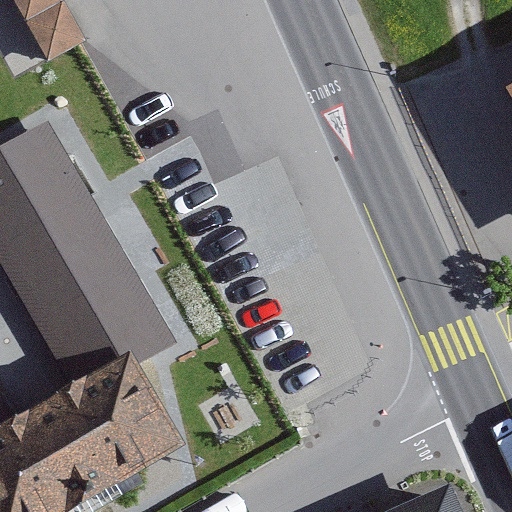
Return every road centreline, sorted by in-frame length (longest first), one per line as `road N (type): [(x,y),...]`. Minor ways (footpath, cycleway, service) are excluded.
road 1 (secondary): [(295,0),(466,374)]
road 2 (residential): [(231,511),(466,374)]
